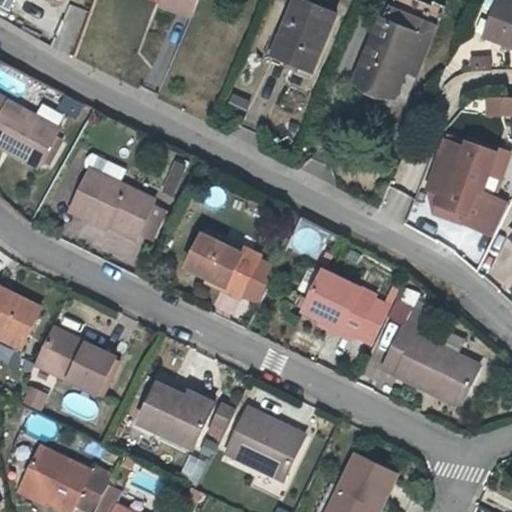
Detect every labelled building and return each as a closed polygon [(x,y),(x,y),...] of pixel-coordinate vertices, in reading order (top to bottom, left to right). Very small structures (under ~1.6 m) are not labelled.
[(169,0),(166,8),(191,19),(198,0),(169,0)] [(426,43),(441,9),(420,0),(396,0),(386,24),(380,22),(352,85),(390,101),(403,72),(417,39),(426,43)] [(511,3),(504,0),(497,0),(483,34),(511,45),(511,3)] [(336,20),(294,2),(271,55),(313,73),(336,20)] [(426,43),(417,39),(403,72),(412,76),(426,43)] [(511,95),(483,96),(483,115),(511,115),(511,95)] [(0,142),(12,150),(8,155),(36,172),(59,135),(0,99),(0,142)] [(417,213),(496,235),(506,199),(497,197),(510,152),(439,133),(417,213)] [(88,167),(91,169),(70,210),(83,218),(85,213),(109,225),(136,240),(137,237),(153,203),(154,200),(117,182),(124,168),(94,154),(88,167)] [(137,237),(151,243),(166,209),(153,203),(137,237)] [(106,229),(109,225),(85,213),(83,218),(106,229)] [(289,248),(317,259),(327,231),(299,221),(289,248)] [(206,231),(203,236),(241,255),(244,250),(206,231)] [(241,255),(203,236),(188,268),(208,279),(225,286),(223,292),(239,300),(260,258),(244,250),(241,255)] [(373,300),(323,275),(303,314),(320,321),(339,332),(336,337),(351,343),(373,300)] [(206,283),(223,292),(225,286),(208,279),(206,283)] [(37,306),(0,287),(0,337),(18,346),(37,306)] [(317,327),(336,337),(339,332),(320,321),(317,327)] [(83,339),(51,323),(47,330),(79,346),(83,339)] [(417,333),(404,326),(380,373),(422,394),(425,386),(460,405),(477,369),(415,338),(417,333)] [(113,355),(83,339),(79,346),(47,330),(32,361),(94,392),(113,355)] [(0,357),(9,359),(11,345),(0,342),(0,357)] [(186,398),(156,383),(137,421),(191,449),(210,411),(186,398)] [(41,410),(48,393),(29,385),(22,402),(41,410)] [(457,412),(460,405),(425,386),(422,394),(457,412)] [(188,392),(186,398),(210,411),(212,404),(188,392)] [(219,436),(235,408),(219,399),(203,427),(219,436)] [(303,438),(248,410),(226,456),(281,483),(303,438)] [(151,459),(157,445),(139,436),(132,450),(151,459)] [(101,483),(107,472),(90,463),(87,469),(37,445),(18,483),(43,497),(68,509),(72,502),(88,510),(96,495),(101,483)] [(190,455),(178,477),(195,486),(207,463),(190,455)] [(391,476),(352,456),(324,511),(367,511),(371,506),(375,508),(391,476)] [(43,497),(18,483),(14,489),(40,502),(43,497)] [(96,495),(110,501),(116,491),(101,483),(96,495)] [(132,511),(110,501),(96,495),(88,510),(87,511),(132,511)]
